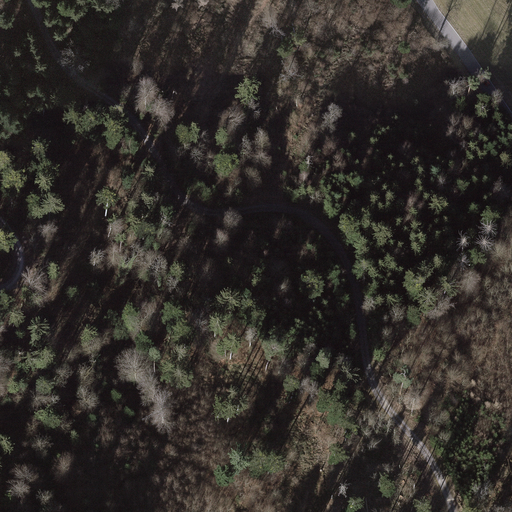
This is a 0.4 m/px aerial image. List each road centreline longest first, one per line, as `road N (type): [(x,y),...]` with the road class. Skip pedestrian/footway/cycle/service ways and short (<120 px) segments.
road 1 (track): [(451,511),(430,461),(371,382),(351,276),(324,231),(290,207),(217,213),(189,203),(140,128),(64,66),(31,0)]
road 2 (tertiary): [(424,0),(511,123)]
